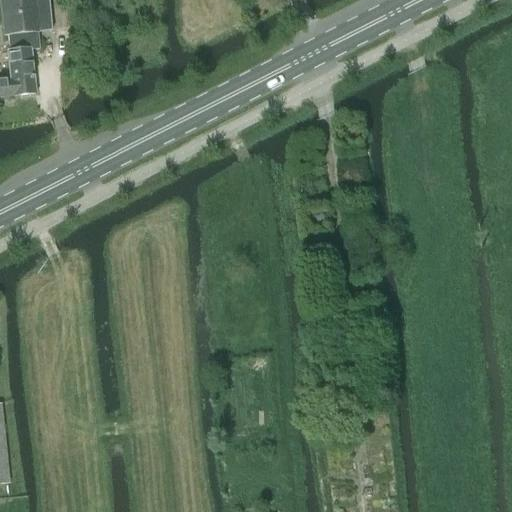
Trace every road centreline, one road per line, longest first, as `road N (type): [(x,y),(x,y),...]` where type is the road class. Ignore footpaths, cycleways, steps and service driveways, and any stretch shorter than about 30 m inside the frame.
road 1 (unclassified): [(0,246),(486,0)]
road 2 (primary): [(0,217),(421,0)]
